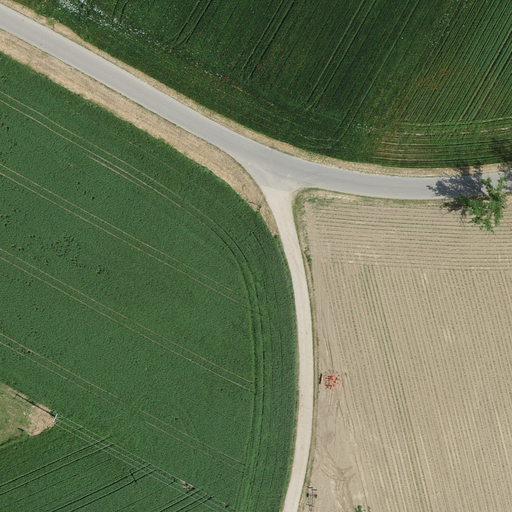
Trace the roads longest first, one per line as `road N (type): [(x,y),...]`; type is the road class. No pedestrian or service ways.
road 1 (unclassified): [(0,14),(281,164),(400,189),(511,182)]
road 2 (track): [(281,164),(307,347),(303,448),(290,511)]
